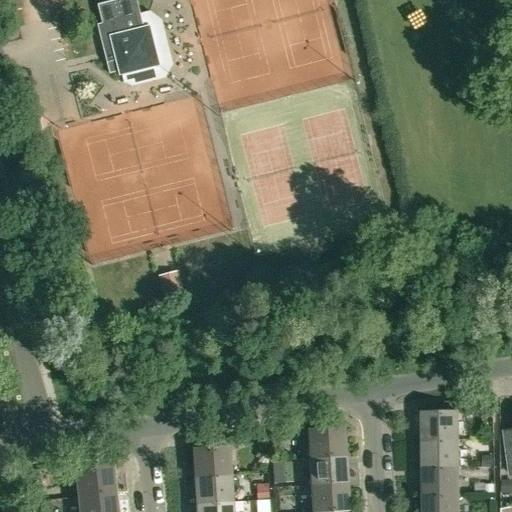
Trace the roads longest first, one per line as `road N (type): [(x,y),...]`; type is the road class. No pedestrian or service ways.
road 1 (unclassified): [(144,433),(369,396)]
road 2 (unclassified): [(47,444),(0,257)]
road 3 (unclassified): [(369,396),(511,373)]
